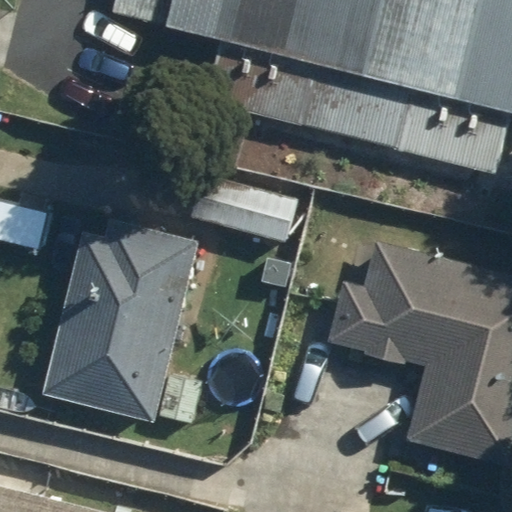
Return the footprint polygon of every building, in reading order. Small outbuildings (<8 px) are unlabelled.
[(511,0),(157,0),(134,87),(511,187),(511,0)] [(207,174),(196,213),(294,239),(304,200),(207,174)] [(90,231),(48,388),(159,418),(206,240),(118,217),(112,237),(90,231)] [(354,280),(338,341),(430,365),(412,432),(511,459),(511,269),(381,235),(368,284),(354,280)] [(0,511),(121,511),(0,479),(0,511)]
